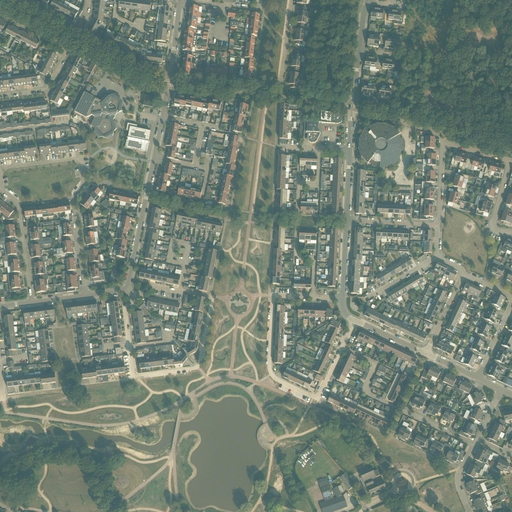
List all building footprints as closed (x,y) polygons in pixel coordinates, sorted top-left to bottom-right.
[(55,9),(59,2),(55,0),(50,0),(47,5),(50,7),(49,9),(54,11),(55,9)] [(296,0),(297,4),(302,4),(301,8),(305,8),(308,8),(308,6),(306,5),(306,0),(296,0)] [(60,12),(64,4),(59,2),(55,9),(60,12)] [(151,2),(145,2),(144,11),(143,11),(143,14),(145,14),(145,11),(150,12),(150,7),(151,2)] [(65,14),(69,7),(64,4),(60,12),(65,14)] [(104,12),(105,7),(95,6),(94,12),(104,14),(107,14),(107,12),(104,12)] [(70,17),(73,9),(69,7),(65,14),(69,16),(70,17)] [(69,16),(68,19),(73,21),(76,17),(78,19),(82,12),(79,10),(79,11),(78,12),(73,9),(70,17),(69,16)] [(310,10),(305,10),(300,9),(300,12),(297,12),(297,15),(298,15),(298,18),(308,19),(309,19),(310,10)] [(383,10),(377,10),(376,19),(382,19),(382,21),(385,21),(386,16),(383,15),(383,10)] [(394,21),(395,12),(389,11),(388,16),(386,16),(385,21),(388,22),(388,20),(394,21)] [(103,20),(104,14),(94,12),(93,18),(106,22),(106,20),(103,20)] [(394,21),(393,24),(402,25),(404,15),(400,15),(401,13),(395,12),(394,21)] [(102,23),(105,24),(106,22),(93,18),(91,24),(99,28),(102,23)] [(308,19),(298,18),(298,20),(296,20),(296,23),(298,24),(298,27),(308,28),(309,28),(309,25),(307,25),(308,19)] [(96,34),(99,28),(91,24),(88,29),(93,32),(91,35),(97,38),(99,35),(96,34)] [(10,36),(15,28),(13,26),(12,28),(9,26),(5,33),(10,36)] [(295,30),(295,33),(296,33),(296,36),(304,37),(307,37),(307,31),(308,31),(308,28),(298,27),(297,30),(295,30)] [(15,38),(19,32),(16,30),(17,29),(15,28),(10,36),(15,38)] [(21,41),(25,33),(23,32),(22,33),(19,32),(15,38),(21,41)] [(26,44),(29,37),(26,35),(27,34),(25,33),(21,41),(26,44)] [(107,43),(111,36),(106,33),(102,41),(107,43)] [(119,46),(122,39),(124,36),(119,34),(118,36),(117,36),(116,38),(116,39),(114,44),(119,46)] [(379,43),(382,43),(383,35),(380,34),(380,36),(374,35),(374,38),(373,47),(379,48),(379,43)] [(390,49),(391,40),(386,40),(386,35),(383,35),(382,43),(385,44),(384,48),(390,49)] [(116,39),(116,38),(111,36),(107,43),(113,46),(114,44),(116,39)] [(304,42),(304,37),(296,36),(295,38),(294,38),(294,41),(296,41),(295,45),(298,45),(302,45),(303,42),(304,42)] [(31,46),(35,38),(33,37),(32,38),(29,37),(26,44),(31,46)] [(391,40),(390,49),(396,50),(397,45),(400,45),(401,38),(397,37),(395,39),(394,41),(391,40)] [(37,39),(35,38),(31,46),(36,49),(39,42),(36,40),(37,39)] [(124,49),(127,42),(122,39),(119,46),(124,49)] [(129,52),(133,44),(127,42),(124,49),(129,52)] [(134,54),(138,47),(133,44),(129,52),(134,54)] [(141,52),(142,52),(143,50),(138,47),(134,54),(139,57),(141,52)] [(143,62),(146,54),(147,51),(143,49),(143,50),(142,52),(141,52),(139,57),(137,59),(143,62)] [(303,63),(304,57),(305,52),(301,52),(301,53),(294,52),(294,56),(292,55),(291,59),(293,59),(292,61),(301,62),(303,63)] [(57,56),(50,53),(48,58),(56,62),(57,60),(56,59),(57,56)] [(78,64),(81,58),(73,54),(71,56),(73,57),(71,60),(78,64)] [(166,57),(157,56),(156,64),(162,65),(162,62),(165,62),(166,57)] [(56,62),(48,58),(45,57),(44,59),(47,60),(45,63),(52,67),(53,64),(55,64),(56,62)] [(377,59),(371,59),(370,68),(376,68),(375,70),(379,70),(379,65),(376,64),(377,59)] [(81,65),(78,64),(71,60),(70,63),(68,62),(67,64),(78,70),(81,65)] [(388,70),(389,61),(383,60),(382,65),(379,65),(379,70),(382,71),(382,69),(388,70)] [(302,64),(301,63),(301,62),(292,61),(292,63),(291,63),(290,67),(293,67),(292,70),(298,71),(299,71),(301,71),(302,64)] [(389,61),(388,70),(387,71),(393,72),(398,73),(398,69),(397,69),(397,65),(399,65),(399,64),(394,64),(395,62),(389,61)] [(50,70),(52,67),(45,63),(42,68),(51,72),(52,70),(50,70)] [(75,75),(78,70),(67,64),(66,67),(68,67),(66,70),(73,74),(75,75)] [(40,73),(39,75),(43,82),(46,77),(47,77),(48,74),(50,75),(51,72),(42,68),(40,67),(39,69),(41,70),(40,73)] [(70,79),(73,74),(66,70),(65,73),(63,72),(62,75),(70,79)] [(299,74),(299,71),(298,71),(292,70),(292,73),(290,73),(289,77),(290,77),(290,79),(299,80),(299,74)] [(68,84),(70,79),(62,75),(61,77),(62,77),(61,80),(68,84)] [(298,86),(299,81),(299,80),(290,79),(290,81),(289,81),(288,85),(290,85),(290,88),(296,89),(297,86),(298,86)] [(65,89),(68,84),(61,80),(59,83),(58,83),(57,85),(65,89)] [(376,92),(377,85),(373,84),(371,86),(371,87),(368,87),(367,97),(369,97),(369,96),(372,97),(373,92),(376,92)] [(62,94),(65,89),(57,85),(56,87),(57,88),(55,91),(62,94)] [(113,121),(117,113),(119,112),(119,113),(123,111),(124,105),(121,102),(120,100),(120,97),(114,94),(111,96),(109,96),(105,95),(101,99),(96,97),(97,91),(92,89),(93,87),(89,85),(84,93),(74,112),(86,118),(92,116),(94,118),(90,126),(94,128),(95,130),(94,134),(98,138),(102,138),(104,138),(107,140),(113,137),(113,133),(114,131),(117,129),(116,123),(113,121)] [(384,99),(385,89),(386,86),(382,86),(383,85),(382,85),(377,85),(376,92),(379,93),(378,97),(381,98),(384,99)] [(390,99),(390,94),(395,95),(396,87),(389,86),(388,90),(385,89),(384,99),(387,99),(387,98),(390,99)] [(60,99),(62,94),(55,91),(54,93),(53,93),(51,95),(60,99)] [(57,104),(60,99),(51,95),(50,97),(52,98),(50,101),(57,104)] [(248,106),(245,105),(245,102),(246,102),(246,101),(237,100),(236,105),(235,109),(238,110),(247,111),(248,106)] [(46,105),(46,102),(42,103),(42,101),(40,101),(41,113),(41,114),(42,114),(49,113),(50,113),(49,104),(48,104),(46,105)] [(221,111),(222,106),(220,106),(221,102),(215,101),(214,110),(219,111),(221,111)] [(171,109),(170,114),(171,116),(177,117),(179,111),(171,109)] [(331,124),(331,113),(321,112),(321,123),(331,124)] [(339,114),(338,114),(331,113),(331,124),(337,124),(338,124),(339,124),(340,123),(341,123),(342,122),(342,121),(342,120),(343,119),(342,118),(342,117),(342,116),(341,115),(340,115),(339,114)] [(318,133),(318,124),(318,123),(304,122),(304,133),(307,133),(308,133),(307,139),(307,140),(308,141),(309,142),(310,143),(311,143),(312,144),(313,144),(314,144),(315,143),(316,143),(316,142),(317,141),(320,134),(319,133),(318,133)] [(382,125),(382,123),(377,123),(373,125),(374,126),(370,127),(369,127),(370,128),(367,130),(366,130),(367,130),(364,133),(363,132),(362,133),(363,133),(361,136),(361,137),(359,140),(358,149),(361,158),(368,164),(371,164),(372,165),(371,166),(373,168),(380,168),(380,169),(384,169),(384,167),(388,166),(392,164),(393,166),(397,163),(399,159),(398,159),(401,155),(401,152),(401,151),(403,152),(405,148),(405,145),(405,142),(402,138),(401,139),(400,138),(400,135),(397,132),(398,131),(395,127),(390,125),(390,127),(386,125),(382,125)] [(148,141),(150,132),(136,129),(137,126),(128,124),(126,131),(129,132),(128,137),(127,138),(128,140),(126,148),(146,152),(148,144),(149,143),(148,141)] [(242,128),(234,126),(231,125),(229,133),(237,134),(238,133),(241,134),(242,128)] [(430,138),(430,135),(424,133),(424,143),(425,143),(434,144),(434,143),(435,139),(435,138),(430,138)] [(238,144),(239,138),(227,135),(227,137),(228,138),(227,141),(238,144)] [(434,148),(435,148),(434,145),(434,144),(425,143),(425,145),(421,145),(421,152),(423,152),(429,152),(429,149),(434,149),(434,148)] [(224,152),(223,158),(227,159),(236,160),(237,155),(228,153),(224,152)] [(437,157),(436,156),(436,155),(431,155),(431,152),(429,152),(423,152),(421,152),(421,155),(423,156),(423,160),(426,160),(427,160),(427,161),(435,161),(436,160),(437,157)] [(460,163),(463,155),(462,154),(458,153),(457,153),(456,157),(453,157),(451,164),(456,166),(457,162),(460,163)] [(470,161),(467,161),(468,156),(467,156),(467,155),(464,155),(463,155),(460,163),(463,164),(462,168),(468,169),(470,161)] [(477,168),(480,160),(479,159),(475,157),(475,158),(474,158),(473,162),(470,161),(468,169),(473,171),(474,167),(477,168)] [(436,165),(435,162),(435,161),(427,161),(427,160),(426,160),(425,165),(422,165),(422,169),(430,169),(430,166),(435,166),(436,165)] [(485,161),(484,161),(484,160),(481,160),(480,160),(477,168),(476,172),(485,174),(487,166),(484,165),(485,161)] [(494,173),(497,164),(496,164),(492,162),(492,163),(491,163),(490,167),(487,166),(485,174),(493,176),(494,173)] [(504,171),(501,170),(502,166),(501,166),(501,165),(498,165),(497,164),(494,173),(497,174),(496,177),(502,179),(504,171)] [(436,174),(435,173),(435,172),(430,172),(430,169),(422,169),(422,173),(426,173),(426,178),(435,178),(435,177),(436,174)] [(464,179),(468,180),(469,177),(461,175),(460,178),(456,176),(455,177),(454,177),(454,181),(463,184),(464,179)] [(435,182),(435,179),(435,178),(426,178),(426,182),(422,182),(421,186),(429,186),(429,183),(434,183),(435,182)] [(461,189),(463,184),(454,181),(454,182),(452,185),(453,186),(453,187),(457,188),(457,191),(464,193),(465,190),(461,189)] [(497,189),(496,189),(496,188),(491,186),(492,183),(485,181),(482,189),(495,193),(495,192),(497,189)] [(165,192),(166,188),(166,187),(157,185),(156,191),(160,192),(159,195),(168,196),(169,193),(165,192)] [(94,186),(90,191),(97,196),(101,191),(94,186)] [(434,190),(434,189),(429,189),(429,186),(421,186),(421,194),(425,195),(434,195),(434,194),(435,191),(434,190)] [(200,200),(202,189),(197,187),(196,190),(194,199),(200,200)] [(494,197),(494,194),(495,193),(482,189),(481,194),(478,193),(477,197),(480,198),(487,200),(488,197),(493,198),(493,197),(494,197)] [(99,198),(97,196),(90,191),(87,195),(94,201),(96,202),(99,198)] [(463,197),(464,193),(457,191),(456,194),(451,193),(450,193),(450,197),(449,198),(458,200),(459,196),(463,197)] [(94,201),(87,195),(83,200),(90,205),(94,201)] [(435,199),(434,196),(434,195),(425,195),(425,199),(421,199),(421,203),(428,203),(429,200),(434,201),(434,200),(435,199)] [(225,205),(227,199),(219,198),(218,203),(214,202),(213,206),(222,208),(222,207),(222,205),(225,205)] [(457,205),(458,200),(449,198),(449,199),(447,202),(448,202),(448,203),(453,205),(452,208),(459,210),(461,206),(457,205)] [(492,205),(491,205),(491,204),(487,203),(487,200),(480,198),(478,206),(490,209),(492,205)] [(90,205),(83,200),(80,204),(87,210),(90,205)] [(434,208),(433,207),(428,206),(428,203),(421,203),(420,212),(424,212),(433,212),(433,211),(434,208)] [(0,211),(4,215),(9,208),(5,204),(0,210),(0,211)] [(490,214),(490,210),(490,209),(478,206),(475,214),(483,216),(484,213),(488,215),(489,214),(490,214)] [(14,211),(9,208),(4,215),(2,217),(8,220),(13,220),(13,214),(12,213),(14,211)] [(511,214),(511,210),(510,210),(509,212),(504,211),(504,212),(502,211),(501,216),(511,219),(511,214)] [(434,217),(433,213),(433,212),(424,212),(420,212),(420,220),(428,220),(428,217),(433,218),(433,217),(434,217)] [(511,224),(510,223),(511,219),(501,216),(500,220),(501,221),(501,222),(506,223),(505,226),(511,227),(511,224)] [(129,230),(131,225),(122,223),(118,222),(117,228),(118,228),(128,230),(129,230)] [(72,236),(71,230),(62,231),(63,235),(60,235),(61,238),(57,238),(57,241),(66,239),(66,237),(72,236)] [(16,237),(15,231),(6,233),(6,232),(3,233),(3,236),(2,237),(2,239),(2,242),(10,241),(9,238),(16,237)] [(42,234),(39,234),(30,235),(30,241),(35,240),(36,243),(51,241),(51,238),(43,239),(42,234)] [(67,242),(66,239),(61,240),(59,240),(59,243),(63,243),(63,249),(72,247),(72,242),(67,242)] [(95,245),(95,239),(86,240),(86,246),(92,245),(93,248),(98,247),(100,247),(100,244),(95,245)] [(507,250),(511,241),(507,239),(504,246),(501,244),(498,250),(501,251),(503,248),(507,250)] [(16,249),(15,243),(10,244),(10,241),(2,242),(2,245),(4,245),(5,250),(16,249)] [(40,252),(39,249),(41,249),(43,247),(42,245),(52,244),(51,241),(36,243),(36,246),(30,247),(31,253),(40,252)] [(68,257),(68,254),(73,253),(72,247),(63,249),(59,249),(60,254),(53,255),(54,259),(61,258),(63,257),(68,257)] [(97,250),(101,250),(100,247),(98,247),(93,248),(93,251),(88,251),(89,257),(98,256),(97,250)] [(214,266),(217,252),(209,250),(206,264),(214,266)] [(101,261),(100,256),(98,256),(89,257),(90,263),(95,262),(95,265),(103,264),(102,261),(101,261)] [(413,260),(412,258),(411,258),(409,259),(408,257),(403,260),(407,268),(413,264),(411,261),(413,260)] [(45,269),(45,263),(46,263),(46,260),(43,260),(43,263),(33,264),(34,270),(45,269)] [(407,268),(403,260),(397,263),(402,271),(407,268)] [(500,267),(501,264),(494,260),(491,266),(494,267),(491,274),(495,276),(500,267)] [(402,271),(397,263),(392,267),(396,274),(402,271)] [(439,273),(442,266),(437,263),(434,271),(439,273)] [(206,264),(203,278),(209,279),(211,280),(214,266),(206,264)] [(447,268),(442,266),(439,273),(444,276),(447,269),(447,268)] [(506,273),(509,267),(506,266),(504,269),(500,267),(495,276),(500,278),(503,272),(506,273)] [(396,274),(392,267),(386,270),(391,278),(396,274)] [(45,269),(34,270),(35,276),(40,275),(40,278),(45,277),(48,277),(47,274),(46,274),(46,269),(45,269)] [(448,279),(452,272),(447,269),(444,276),(443,277),(448,279)] [(391,278),(386,270),(381,273),(385,281),(391,278)] [(99,272),(90,273),(91,279),(93,279),(93,282),(104,281),(103,272),(99,272)] [(457,274),(452,272),(448,279),(453,281),(457,274)] [(385,281),(381,273),(375,277),(377,279),(374,280),(376,282),(378,281),(380,284),(385,281)] [(8,275),(9,284),(20,282),(19,277),(14,277),(14,274),(8,275)] [(419,275),(414,278),(418,286),(424,283),(423,281),(425,280),(423,277),(421,278),(419,275)] [(47,280),(48,280),(48,277),(45,277),(40,278),(40,281),(34,282),(35,287),(46,286),(48,286),(47,280)] [(207,293),(209,279),(203,278),(201,277),(199,291),(207,293)] [(418,286),(414,278),(408,282),(413,289),(418,286)] [(21,288),(20,282),(9,284),(10,293),(16,292),(16,289),(21,288)] [(77,288),(77,282),(67,283),(68,287),(66,287),(67,293),(74,292),(74,289),(77,288)] [(413,289),(408,282),(403,285),(407,293),(413,289)] [(468,293),(471,286),(466,284),(463,291),(468,293)] [(407,293),(403,285),(397,288),(402,296),(407,293)] [(473,296),(476,288),(471,286),(468,293),(473,296)] [(402,296),(397,288),(392,292),(397,299),(402,296)] [(481,291),(476,288),(473,296),(478,298),(481,292),(481,291)] [(443,299),(446,294),(441,292),(438,290),(436,295),(443,299)] [(397,299),(392,292),(386,295),(389,298),(386,300),(388,302),(390,301),(391,303),(397,299)] [(505,299),(496,294),(493,299),(503,304),(505,299)] [(441,304),(443,299),(436,295),(434,300),(441,304)] [(153,309),(155,299),(148,298),(147,308),(153,309)] [(202,313),(205,299),(197,298),(194,312),(202,313)] [(159,310),(161,301),(155,299),(153,309),(159,310)] [(501,309),(503,304),(493,299),(492,302),(490,301),(488,306),(493,308),(494,306),(501,309)] [(434,300),(431,305),(439,309),(441,304),(434,300)] [(465,309),(467,304),(464,302),(460,300),(457,305),(465,309)] [(165,311),(167,302),(161,301),(159,310),(165,311)] [(172,313),(174,303),(167,302),(165,311),(172,313)] [(180,304),(174,303),(172,313),(178,314),(180,304)] [(291,310),(291,305),(284,304),(284,307),(277,307),(277,312),(285,313),(285,310),(291,310)] [(436,313),(439,309),(431,305),(429,310),(436,313)] [(462,314),(465,309),(457,305),(455,310),(462,314)] [(492,311),(493,308),(488,306),(486,308),(489,309),(486,314),(496,319),(498,314),(492,311)] [(369,319),(373,311),(368,309),(364,316),(369,319)] [(434,318),(436,313),(429,310),(427,315),(434,318)] [(460,318),(462,314),(455,310),(453,315),(460,318)] [(341,325),(335,322),(336,321),(337,319),(336,317),(333,317),(332,317),(333,311),(326,311),(326,318),(326,319),(326,323),(327,325),(328,326),(332,327),(338,330),(341,325)] [(374,321),(377,313),(373,311),(369,319),(374,321)] [(202,321),(203,315),(192,313),(191,319),(194,319),(202,321)] [(379,323),(382,316),(377,313),(374,321),(379,323)] [(496,319),(486,314),(484,313),(481,318),(482,318),(481,321),(486,323),(487,321),(494,324),(496,319)] [(432,323),(434,318),(427,315),(424,320),(427,321),(432,323)] [(458,323),(460,318),(453,315),(450,320),(458,323)] [(384,326),(387,318),(382,316),(379,323),(384,326)] [(389,328),(392,320),(387,318),(384,326),(389,328)] [(394,330),(394,329),(398,322),(397,322),(397,323),(392,320),(389,328),(394,330)] [(455,328),(458,323),(450,320),(448,325),(455,328)] [(485,326),(486,323),(481,321),(479,323),(482,324),(479,329),(489,334),(491,329),(485,326)] [(399,331),(403,324),(398,322),(394,329),(399,331)] [(404,334),(408,326),(403,324),(399,331),(404,334)] [(453,333),(455,328),(448,325),(446,330),(453,333)] [(409,336),(412,329),(408,326),(404,334),(409,336)] [(414,338),(417,331),(412,329),(409,336),(414,338)] [(487,339),(489,334),(479,329),(477,334),(475,333),(474,335),(479,338),(480,336),(487,339)] [(419,341),(422,333),(417,331),(414,338),(419,341)] [(333,340),(336,335),(329,332),(327,337),(333,340)] [(362,341),(365,335),(360,332),(357,339),(362,341)] [(427,336),(422,333),(419,341),(424,343),(427,336)] [(367,344),(371,337),(365,335),(362,341),(367,344)] [(478,341),(479,338),(474,335),(472,338),(475,339),(472,344),(482,349),(484,343),(478,341)] [(511,338),(506,335),(503,340),(511,344),(511,338)] [(331,346),(333,340),(327,337),(324,343),(331,346)] [(373,346),(376,339),(371,337),(367,344),(373,346)] [(378,349),(381,342),(376,339),(373,346),(378,349)] [(446,353),(449,346),(451,342),(446,340),(444,343),(441,351),(446,353)] [(511,347),(511,344),(503,340),(501,345),(507,348),(506,351),(511,353),(511,350),(511,347)] [(441,351),(444,343),(439,341),(436,348),(441,351)] [(196,352),(198,343),(190,342),(191,342),(190,348),(196,352)] [(383,351),(386,344),(381,342),(378,349),(383,351)] [(388,354),(391,347),(386,344),(383,351),(388,354)] [(482,349),(472,344),(470,349),(468,348),(467,350),(472,353),(473,351),(480,353),(482,349)] [(16,350),(16,345),(8,346),(8,351),(6,352),(6,355),(12,354),(12,351),(16,350)] [(332,348),(328,346),(326,345),(323,350),(330,354),(332,348)] [(451,355),(453,351),(454,348),(449,346),(446,353),(451,355)] [(393,356),(396,349),(391,347),(388,354),(393,356)] [(189,356),(196,352),(190,348),(185,351),(189,356)] [(399,358),(402,352),(396,349),(393,356),(399,358)] [(323,350),(321,356),(327,359),(330,354),(323,350)] [(471,356),(472,353),(467,350),(465,353),(468,354),(465,359),(475,363),(477,358),(471,356)] [(511,356),(511,353),(506,351),(505,353),(499,350),(496,355),(506,360),(508,355),(511,356)] [(404,361),(407,354),(402,352),(399,358),(404,361)] [(182,365),(188,358),(182,354),(179,358),(182,365)] [(353,363),(355,357),(349,354),(346,359),(353,363)] [(409,363),(412,357),(407,354),(404,361),(409,363)] [(504,365),(506,360),(496,355),(494,360),(500,363),(499,366),(505,368),(506,366),(504,365)] [(325,364),(327,359),(321,356),(318,361),(325,364)] [(182,365),(179,358),(173,359),(173,357),(174,366),(182,365)] [(417,359),(412,357),(409,363),(414,366),(417,359)] [(146,369),(145,361),(144,358),(136,359),(137,362),(137,368),(139,367),(140,369),(146,369)] [(350,368),(353,363),(346,359),(344,365),(350,368)] [(473,368),(475,363),(465,359),(463,364),(473,368)] [(323,369),(325,364),(318,361),(316,366),(323,369)] [(348,373),(350,368),(344,365),(341,370),(348,373)] [(504,371),(505,368),(499,366),(498,368),(492,365),(489,370),(499,375),(501,370),(504,371)] [(320,374),(323,369),(316,366),(313,371),(320,374)] [(387,369),(384,368),(380,366),(377,371),(380,372),(385,374),(387,369)] [(432,377),(436,368),(434,367),(433,367),(432,369),(430,368),(429,370),(426,368),(421,377),(425,379),(427,375),(432,377)] [(438,377),(440,373),(439,372),(439,370),(436,368),(432,377),(440,381),(441,379),(438,377)] [(90,379),(89,370),(81,371),(82,380),(90,379)] [(96,370),(95,370),(89,370),(90,379),(97,378),(97,376),(96,370)] [(288,380),(291,372),(286,370),(282,377),(288,380)] [(346,378),(348,373),(341,370),(339,375),(346,378)] [(499,375),(489,370),(487,375),(497,380),(499,375)] [(293,382),(296,375),(291,372),(288,380),(293,382)] [(406,378),(402,376),(397,374),(395,379),(403,383),(403,381),(404,382),(406,378)] [(448,385),(452,376),(449,375),(449,374),(448,376),(446,375),(444,380),(441,379),(440,381),(448,385)] [(56,383),(55,375),(48,376),(49,384),(56,383)] [(298,384),(301,377),(296,375),(293,382),(298,384)] [(346,378),(339,375),(336,380),(343,384),(346,378)] [(49,384),(48,376),(41,377),(40,377),(41,383),(42,385),(49,384)] [(456,380),(454,379),(455,377),(452,376),(448,385),(447,387),(455,390),(456,388),(457,386),(454,385),(456,380)] [(303,387),(306,380),(301,377),(298,384),(303,387)] [(402,384),(403,383),(395,379),(392,384),(401,388),(403,385),(402,384)] [(312,382),(306,380),(303,387),(308,389),(312,382)] [(463,392),(468,383),(464,382),(463,384),(462,383),(460,387),(457,386),(456,388),(455,390),(454,392),(462,395),(463,392)] [(472,387),(470,387),(471,385),(468,383),(463,392),(470,395),(472,392),(470,391),(472,387)] [(400,392),(401,388),(392,384),(390,389),(398,393),(398,391),(400,392)] [(397,394),(398,393),(390,389),(387,394),(396,399),(398,395),(397,394)] [(482,397),(480,394),(480,393),(478,394),(477,393),(473,395),(472,392),(470,395),(473,401),(482,397)] [(416,408),(422,396),(414,393),(411,398),(414,400),(412,404),(414,405),(413,407),(414,407),(416,408)] [(395,402),(396,399),(387,394),(385,400),(393,403),(394,402),(395,402)] [(426,408),(429,400),(427,398),(428,396),(423,394),(422,396),(416,408),(419,410),(420,408),(422,408),(423,406),(426,408)] [(333,404),(336,397),(331,395),(327,402),(333,404)] [(338,407),(341,400),(336,397),(333,404),(338,407)] [(482,403),(481,401),(483,400),(482,397),(473,401),(476,407),(480,407),(478,404),(482,403)] [(343,409),(346,402),(341,400),(338,407),(343,409)] [(346,402),(343,409),(348,412),(351,405),(353,402),(350,400),(349,403),(346,402)] [(429,400),(426,408),(428,409),(427,411),(429,412),(428,414),(431,415),(435,406),(437,404),(434,403),(432,401),(431,401),(429,400)] [(359,415),(363,407),(358,404),(357,407),(353,414),(354,414),(357,415),(358,414),(359,415)] [(353,414),(357,407),(351,405),(348,412),(353,414)] [(441,415),(444,407),(442,406),(440,409),(435,406),(431,415),(434,417),(435,415),(437,416),(438,413),(441,415)] [(364,419),(368,409),(363,407),(359,415),(361,416),(360,417),(364,419)] [(446,422),(451,414),(446,411),(447,408),(444,407),(441,415),(443,416),(442,418),(444,419),(443,421),(444,421),(446,422)] [(473,410),(472,413),(482,418),(483,415),(483,414),(481,413),(482,412),(478,410),(480,407),(476,407),(474,411),(473,410)] [(370,420),(373,412),(368,409),(364,419),(367,420),(368,419),(370,420)] [(510,420),(508,411),(505,412),(505,413),(503,414),(504,421),(500,419),(499,422),(506,426),(505,422),(509,421),(510,420)] [(374,423),(379,414),(373,412),(370,420),(371,421),(371,422),(374,423)] [(481,420),(482,418),(473,414),(470,412),(466,420),(474,423),(475,421),(477,422),(478,420),(480,421),(481,420)] [(456,422),(457,419),(460,414),(457,413),(455,416),(451,414),(446,422),(449,424),(450,424),(451,422),(452,423),(453,420),(456,422)] [(380,425),(384,417),(379,414),(374,423),(378,425),(378,424),(380,425)] [(389,419),(384,417),(380,425),(381,425),(381,427),(385,428),(389,419)] [(473,426),(474,423),(466,420),(465,423),(468,424),(466,429),(475,433),(476,430),(474,429),(475,427),(473,426)] [(501,433),(503,428),(505,429),(506,426),(499,422),(497,425),(496,424),(495,427),(493,426),(492,429),(501,433)] [(406,431),(407,428),(402,426),(401,428),(398,426),(396,432),(399,433),(398,435),(399,436),(398,438),(402,440),(406,431)] [(473,435),(475,433),(466,429),(464,433),(461,432),(460,431),(460,432),(459,435),(467,438),(468,436),(470,437),(471,435),(473,436),(473,435)] [(498,438),(501,433),(492,429),(491,431),(492,432),(491,434),(498,438)] [(412,439),(414,434),(411,432),(411,433),(406,431),(402,440),(404,441),(405,441),(406,439),(408,440),(409,438),(412,439)] [(418,447),(422,439),(419,437),(419,436),(417,435),(414,434),(412,439),(415,441),(414,443),(415,444),(414,446),(418,447)] [(496,442),(498,438),(491,434),(490,436),(489,436),(487,439),(492,440),(490,443),(498,447),(500,444),(496,442)] [(422,439),(418,447),(420,448),(421,449),(422,447),(424,448),(425,446),(428,447),(430,441),(427,440),(427,441),(422,439)] [(434,455),(439,444),(434,441),(433,443),(430,441),(428,447),(431,448),(430,450),(431,451),(430,453),(431,454),(434,455)] [(444,454),(448,445),(446,444),(444,444),(444,446),(439,444),(434,455),(437,456),(438,454),(440,455),(441,453),(444,454)] [(450,462),(454,454),(449,451),(451,447),(450,446),(448,445),(444,454),(447,456),(446,458),(447,459),(446,461),(450,462)] [(491,456),(493,453),(487,450),(486,453),(479,450),(478,452),(477,452),(476,454),(487,460),(488,460),(490,455),(491,456)] [(460,462),(462,456),(459,455),(459,456),(454,454),(450,462),(453,464),(454,462),(456,463),(457,461),(460,462)] [(485,465),(487,460),(476,454),(474,457),(476,458),(475,460),(476,461),(475,463),(484,468),(485,465)] [(500,472),(505,462),(502,460),(502,461),(500,460),(499,462),(496,461),(495,463),(494,465),(493,468),(492,470),(499,474),(500,472)] [(508,463),(505,462),(500,472),(502,473),(503,471),(506,473),(506,472),(509,474),(510,471),(511,468),(509,467),(510,465),(507,464),(508,463)] [(482,471),(484,468),(475,463),(473,466),(471,465),(470,467),(469,467),(467,469),(476,474),(479,475),(481,470),(482,471)] [(362,483),(371,479),(379,476),(377,470),(373,472),(370,467),(357,472),(362,483)] [(476,474),(467,469),(466,472),(467,473),(466,475),(467,476),(466,479),(466,480),(473,480),(474,478),(476,474)] [(340,478),(348,491),(354,486),(345,474),(340,478)] [(370,496),(386,489),(381,478),(372,482),(374,485),(366,488),(370,496)] [(467,490),(479,485),(478,483),(475,484),(473,480),(466,480),(467,484),(466,485),(467,487),(466,488),(467,490)] [(327,481),(318,484),(325,502),(319,504),(322,511),(333,511),(347,507),(343,496),(342,496),(337,498),(334,499),(327,481)] [(480,485),(479,485),(467,490),(468,493),(469,492),(470,495),(473,494),(474,497),(483,493),(480,485)] [(340,486),(333,489),(333,490),(337,498),(342,496),(340,492),(343,490),(340,486)] [(483,504),(487,502),(484,494),(475,498),(476,501),(473,502),(474,504),(473,505),(474,507),(483,504)] [(488,507),(486,502),(483,504),(474,507),(475,510),(476,509),(477,511),(485,509),(488,507)]
